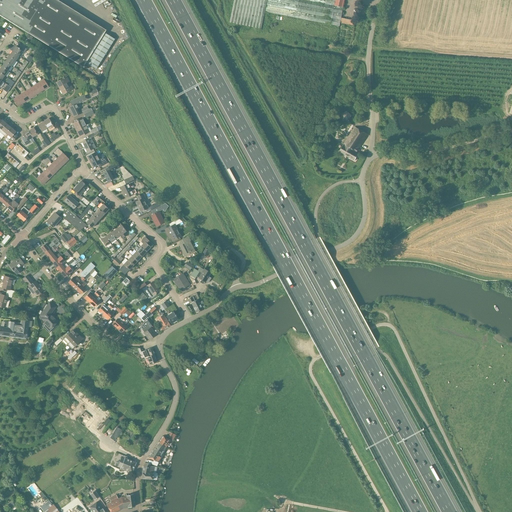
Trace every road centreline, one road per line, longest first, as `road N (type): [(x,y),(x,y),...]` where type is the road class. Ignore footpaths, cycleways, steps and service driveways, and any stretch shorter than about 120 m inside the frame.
road 1 (motorway): [(143,0),(418,511)]
road 2 (motorway): [(448,511),(173,0)]
road 3 (track): [(311,344),(268,399),(233,511)]
road 4 (unclassified): [(371,154),(361,177),(358,232),(265,282)]
road 5 (residential): [(159,345),(113,340),(19,237)]
road 6 (unclassified): [(137,509),(139,467),(177,395),(159,345)]
road 7 (unclassified): [(371,154),(377,0)]
road 8 (unclassified): [(511,130),(421,154),(371,154)]
road 9 (residential): [(152,260),(158,240),(82,166)]
road 10 (residential): [(82,166),(56,109),(26,120),(0,103)]
